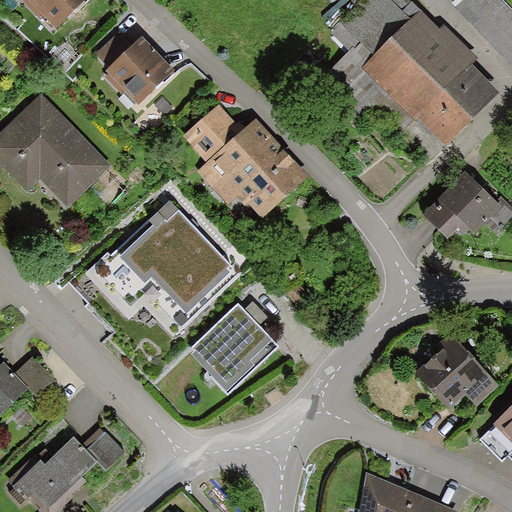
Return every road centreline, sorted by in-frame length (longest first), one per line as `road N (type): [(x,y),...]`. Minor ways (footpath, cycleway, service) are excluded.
road 1 (residential): [(138,0),(335,182),(375,227),(415,301)]
road 2 (residential): [(188,462),(0,265)]
road 3 (residential): [(511,498),(313,402)]
road 4 (residential): [(415,301),(370,335),(313,402)]
